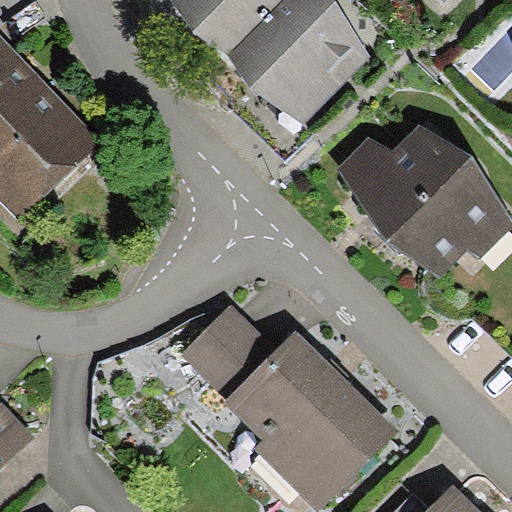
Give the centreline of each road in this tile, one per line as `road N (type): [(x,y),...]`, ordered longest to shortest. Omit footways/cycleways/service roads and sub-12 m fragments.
road 1 (residential): [(511,455),(267,220)]
road 2 (residential): [(267,220),(196,281),(107,331),(70,341),(0,313)]
road 3 (residential): [(267,220),(98,57),(81,0)]
